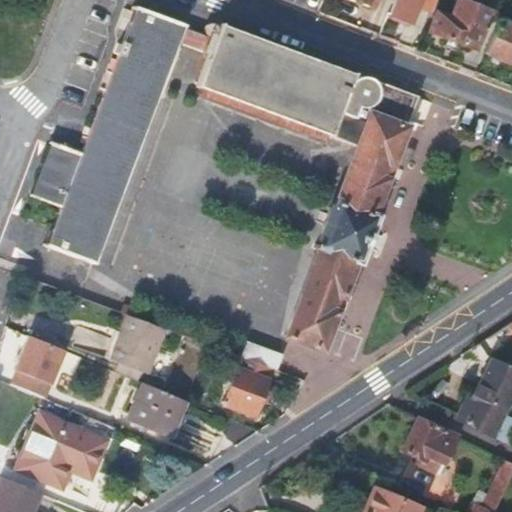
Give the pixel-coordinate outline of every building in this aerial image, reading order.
[(395,0),(389,15),(410,23),(416,7),(419,0),(395,0)] [(419,0),(416,7),(432,13),(437,0),(419,0)] [(460,0),(454,16),(437,10),(430,31),(476,49),(491,10),(463,0),(460,0)] [(241,101),(358,145),(370,114),(406,126),(418,94),(356,70),(354,73),(229,26),(219,23),(213,39),(180,26),(181,23),(138,7),(124,45),(120,43),(116,53),(120,55),(83,154),(66,147),(45,201),(63,207),(48,247),(90,263),(132,152),(173,41),(208,53),(196,84),(241,101)] [(486,54),(511,64),(511,25),(499,20),(486,54)] [(370,114),(358,145),(334,208),(331,207),(319,240),(321,241),(286,336),(322,350),(355,262),(359,263),(368,240),(377,216),(373,215),(384,184),(406,126),(370,114)] [(149,375),(165,330),(127,315),(110,360),(149,375)] [(478,362),(511,340),(511,320),(499,329),(469,348),(478,362)] [(18,370),(12,384),(45,398),(65,351),(30,336),(16,370),(18,370)] [(247,343),(241,358),(272,369),(275,371),(280,356),(247,343)] [(254,416),(272,369),(241,358),(239,358),(222,404),(254,416)] [(511,368),(488,358),(458,421),(471,427),(488,435),(511,383),(511,368)] [(171,435),(186,403),(142,384),(129,417),(171,435)] [(84,431),(41,413),(18,466),(61,483),(84,431)] [(423,455),(441,463),(453,435),(416,417),(401,449),(417,456),(422,458),(423,455)] [(436,474),(441,463),(423,455),(422,458),(417,456),(414,463),(436,474)] [(503,458),(481,505),(492,510),(511,466),(511,462),(503,458)] [(0,511),(30,511),(39,493),(3,477),(0,484),(0,511)] [(412,511),(415,506),(374,489),(364,511),(412,511)] [(491,511),(492,510),(481,505),(471,501),(465,511),(491,511)]
